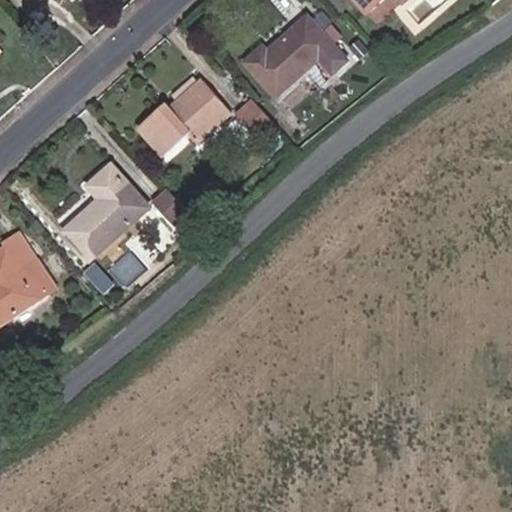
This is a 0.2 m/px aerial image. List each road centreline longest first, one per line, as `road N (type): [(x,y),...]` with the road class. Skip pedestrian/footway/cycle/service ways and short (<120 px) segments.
road 1 (unclassified): [(511,37),(0,453)]
road 2 (residential): [(0,178),(193,0)]
